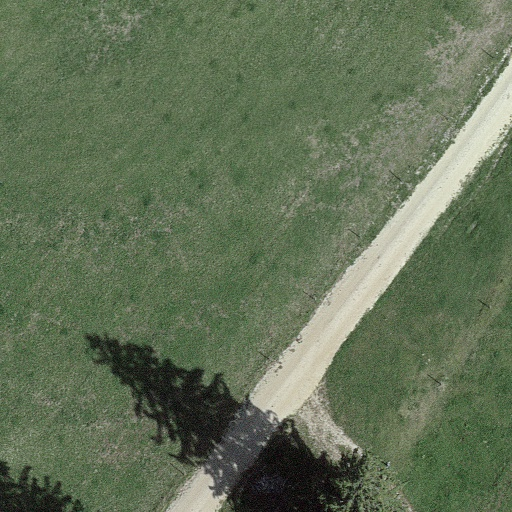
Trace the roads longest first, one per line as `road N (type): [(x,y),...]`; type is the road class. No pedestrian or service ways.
road 1 (track): [(211,511),(511,107)]
road 2 (track): [(387,511),(296,406)]
